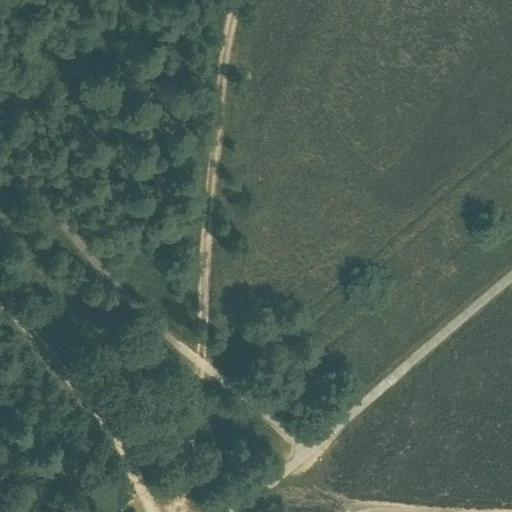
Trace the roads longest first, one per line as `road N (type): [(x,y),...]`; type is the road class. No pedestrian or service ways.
road 1 (track): [(234,0),(196,415),(185,433),(129,454)]
road 2 (track): [(0,297),(121,440),(139,474)]
road 3 (unknown): [(379,511),(243,487),(204,511)]
